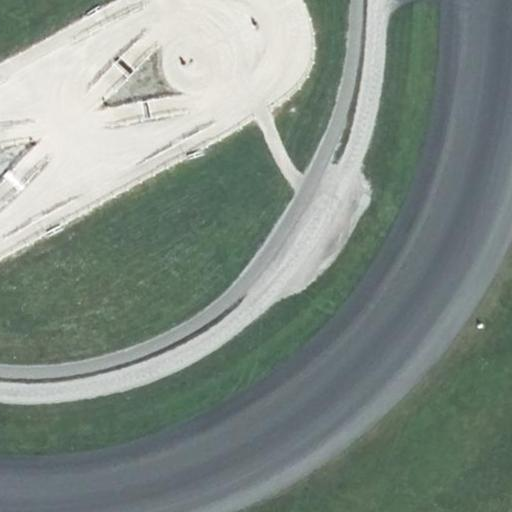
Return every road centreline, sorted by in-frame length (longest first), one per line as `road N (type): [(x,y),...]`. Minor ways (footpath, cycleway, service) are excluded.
road 1 (unknown): [(0,388),(78,386),(148,368),(257,302),(324,219),(341,179),(363,120),(375,0)]
road 2 (unknown): [(0,371),(75,368),(142,352),(245,289),(280,251),(325,172),(346,116),(358,0)]
